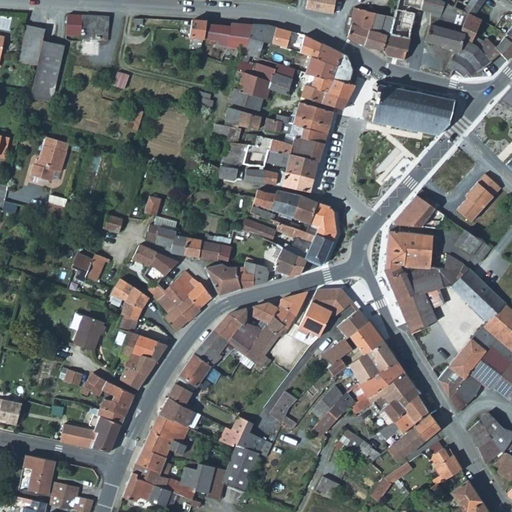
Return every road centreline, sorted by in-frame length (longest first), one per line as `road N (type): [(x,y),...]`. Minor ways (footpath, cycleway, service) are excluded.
road 1 (secondary): [(114,466),(166,365),(204,317),(222,304),(360,263)]
road 2 (tertiary): [(504,511),(360,263)]
road 3 (tertiary): [(290,20),(242,9),(62,0)]
road 4 (residential): [(485,100),(370,66),(290,20)]
road 5 (secondary): [(370,223),(485,100)]
road 6 (residential): [(370,223),(341,194),(357,116)]
